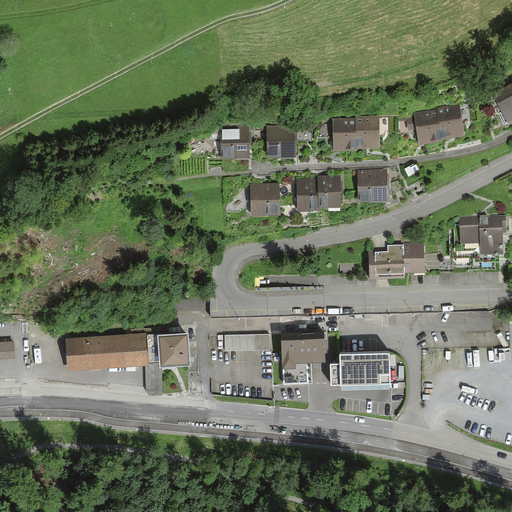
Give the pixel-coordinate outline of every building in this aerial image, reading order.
[(511,116),(511,85),(495,95),(508,119),(511,116)] [(457,106),(437,109),(437,111),(441,137),(461,134),(457,106)] [(437,111),(416,114),(421,143),(442,140),(441,137),(437,111)] [(376,115),(356,116),(356,119),(357,147),(377,146),(376,115)] [(356,119),(334,120),(336,150),(357,149),(357,147),(356,119)] [(294,127),(269,128),(269,156),(294,156),(294,127)] [(247,129),(223,129),(224,157),(248,156),(247,129)] [(385,171),(360,172),(360,200),(386,200),(385,171)] [(338,177),(318,177),(318,179),(319,206),(339,206),(338,177)] [(318,179),(298,180),(299,210),(319,210),(319,206),(318,179)] [(278,185),(253,186),(253,214),(279,213),(278,185)] [(504,217),(461,219),(462,243),(482,242),(483,252),(502,252),(501,231),(505,230),(504,217)] [(370,251),(371,278),(404,277),(404,272),(423,272),(423,243),(406,243),(406,247),(389,248),(389,250),(370,251)] [(324,363),(323,332),(273,333),(274,354),(282,354),(282,384),(309,383),(308,363),(324,363)] [(225,335),(225,352),(271,352),(271,335),(225,335)] [(148,365),(147,336),(67,339),(68,369),(148,365)] [(186,336),(160,338),(162,365),(188,363),(186,336)] [(0,356),(15,355),(14,343),(0,344),(0,356)] [(389,351),(339,352),(339,363),(330,363),(331,383),(390,381),(389,351)] [(146,367),(150,382),(163,378),(159,364),(146,367)]
